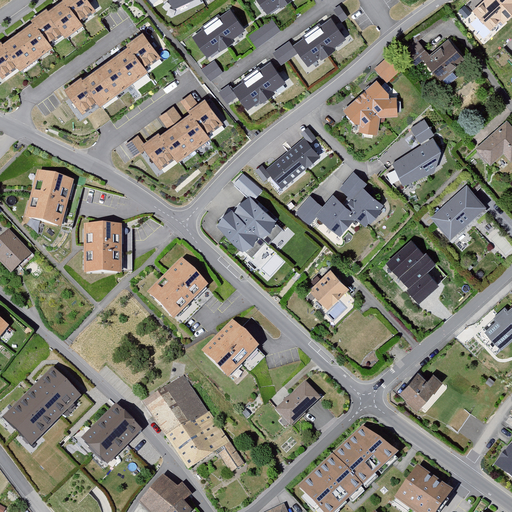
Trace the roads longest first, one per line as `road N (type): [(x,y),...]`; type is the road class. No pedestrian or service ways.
road 1 (residential): [(397,34),(242,162),(181,227)]
road 2 (residential): [(181,227),(366,400)]
road 3 (unclassified): [(0,295),(130,411),(171,460)]
road 4 (residential): [(511,274),(366,400)]
road 5 (residential): [(129,25),(0,124)]
road 6 (residential): [(366,400),(250,511)]
road 7 (residential): [(219,81),(329,0)]
road 8 (residential): [(82,164),(190,82)]
